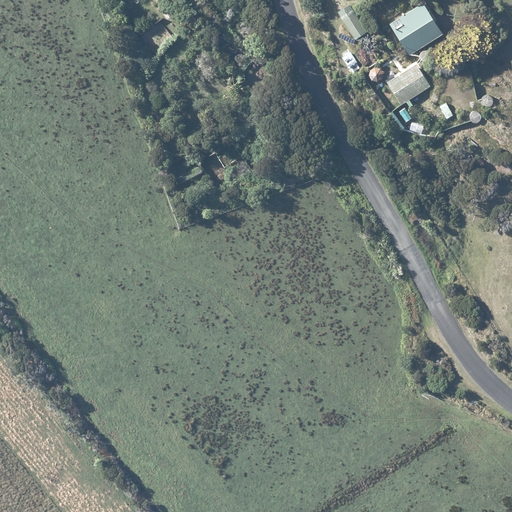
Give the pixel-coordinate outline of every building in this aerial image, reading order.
[(338,13),(356,40),(369,31),(351,4),(338,13)] [(422,6),(389,26),(408,58),(441,37),(422,6)] [(175,8),(167,14),(172,22),(181,16),(175,8)] [(343,58),(348,68),(357,63),(351,53),(343,58)] [(379,64),(377,64),(375,64),(374,65),(373,66),(372,67),(371,68),(371,70),(371,71),(371,72),(371,74),(371,75),(372,76),(373,77),(374,78),(375,79),(376,80),(378,80),(379,80),(380,80),(382,79),(383,79),(384,78),(385,77),(386,76),(386,74),(387,73),(387,72),(387,70),(386,69),(386,68),(385,67),(384,66),(383,65),(381,64),(380,64),(379,64)] [(387,83),(401,105),(430,87),(417,65),(387,83)] [(449,101),(441,105),(448,118),(456,114),(449,101)] [(399,111),(406,122),(412,118),(405,107),(399,111)]
